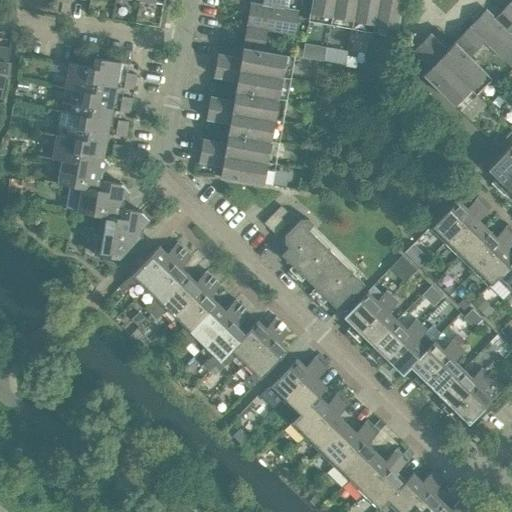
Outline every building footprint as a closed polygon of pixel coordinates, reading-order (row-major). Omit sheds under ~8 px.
[(262,0),(261,5),(282,8),(283,0),(262,0)] [(351,29),(355,0),(311,0),(307,22),(351,29)] [(394,36),(399,0),(355,0),(351,29),(394,36)] [(511,0),(493,18),(508,33),(511,28),(511,0)] [(293,34),(297,11),(282,8),(261,5),(250,3),(242,47),(261,51),(265,29),(293,34)] [(511,50),(511,36),(508,33),(493,18),(485,10),(453,42),(468,56),(483,41),(503,60),(511,50)] [(491,79),(468,56),(453,42),(446,50),(429,33),(413,50),(430,66),(422,74),(459,111),(491,79)] [(293,56),(261,51),(242,47),(240,58),(217,54),(213,77),(236,81),(234,90),(286,100),(293,56)] [(114,86),(118,62),(93,57),(92,67),(68,63),(64,87),(87,91),(89,82),(114,86)] [(133,90),(136,75),(125,73),(122,88),(133,90)] [(110,110),(114,86),(89,82),(87,91),(64,87),(60,110),(83,114),(85,106),(110,110)] [(278,142),(286,100),(234,90),(232,101),(209,97),(205,119),(228,123),(227,133),(278,142)] [(129,113),(132,98),(121,97),(118,112),(129,113)] [(106,134),(110,110),(85,106),(83,114),(60,110),(55,134),(79,138),(81,129),(106,134)] [(125,137),(127,122),(117,120),(114,135),(125,137)] [(101,157),(106,134),(81,129),(79,138),(55,134),(51,158),(61,160),(75,163),(77,153),(101,157)] [(271,185),(278,142),(227,133),(225,143),(202,139),(198,162),(221,166),(219,176),(271,185)] [(496,189),(511,172),(511,142),(486,169),(496,179),(491,184),(496,189)] [(126,157),(127,146),(113,144),(111,155),(126,157)] [(99,180),(101,172),(109,164),(101,157),(77,153),(75,163),(61,160),(56,184),(80,188),(97,191),(99,180)] [(511,194),(511,172),(496,189),(501,194),(506,189),(511,194)] [(117,219),(119,208),(120,200),(129,192),(121,184),(99,180),(97,191),(80,188),(76,211),(99,216),(117,219)] [(443,242),(483,202),(477,196),(465,208),(456,199),(428,228),(443,242)] [(458,257),(486,228),(477,220),(489,207),(483,202),(443,242),(458,257)] [(285,223),(280,218),(286,211),(280,206),(263,223),(274,234),(285,223)] [(138,237),(140,228),(148,219),(141,212),(119,208),(117,219),(99,216),(93,251),(112,270),(119,264),(118,263),(119,259),(123,259),(142,240),(138,237)] [(363,284),(307,229),(312,224),(308,219),(299,219),(284,235),(284,243),(287,247),(280,254),(337,310),(363,284)] [(472,271),(511,230),(511,229),(507,224),(494,237),(486,228),(458,257),(472,271)] [(487,285),(511,259),(511,253),(506,248),(511,242),(511,230),(472,271),(487,285)] [(188,275),(177,265),(180,262),(183,264),(191,256),(176,242),(168,250),(171,253),(168,256),(158,245),(120,284),(126,290),(133,284),(150,301),(144,307),(150,313),(188,275)] [(509,292),(511,288),(511,259),(487,285),(487,286),(495,278),(509,292)] [(179,342),(217,303),(207,293),(209,290),(212,293),(220,285),(206,271),(198,279),(200,281),(197,284),(188,275),(150,313),(156,319),(162,312),(179,329),(173,336),(179,342)] [(352,336),(391,295),(386,290),(375,300),(366,291),(342,316),(352,326),(346,331),(352,336)] [(372,346),(396,320),(387,312),(397,301),(391,295),(352,336),(357,341),(362,336),(372,346)] [(208,371),(220,359),(246,332),(245,331),(236,322),(239,319),(241,321),(249,313),(235,299),(227,307),(229,310),(226,313),(217,303),(179,342),(184,347),(191,341),(208,358),(202,364),(208,371)] [(249,388),(287,349),(276,339),(279,336),(281,339),(289,330),(275,316),(267,324),(269,327),(267,330),(256,319),(245,331),(246,332),(220,359),(225,364),(231,358),(249,375),(242,381),(249,388)] [(381,365),(421,324),(415,318),(405,329),(396,320),(372,346),(381,354),(376,359),(381,365)] [(400,374),(433,341),(432,340),(424,348),(416,340),(426,330),(421,324),(381,365),(386,369),(391,364),(400,374)] [(418,385),(457,345),(452,339),(441,349),(433,341),(400,374),(401,374),(409,366),(418,375),(413,380),(418,385)] [(438,394),(462,369),(453,361),(463,350),(457,345),(418,385),(423,390),(428,385),(438,394)] [(282,401),(322,360),(316,354),(304,367),(295,357),(267,386),(282,401)] [(289,423),(325,387),(316,378),(328,366),(322,360),(282,401),(296,415),(288,422),(289,423)] [(447,414),(487,373),(481,367),(471,377),(462,369),(438,394),(447,403),(442,409),(447,414)] [(467,423),(500,390),(500,386),(487,373),(447,414),(452,419),(457,413),(467,423)] [(303,437),(343,397),(337,391),(325,403),(317,395),(325,387),(289,423),(303,437)] [(318,452),(346,423),(337,415),(349,402),(343,397),(303,437),(318,452)] [(333,466),(372,425),(366,419),(354,432),(346,423),(318,452),(333,466)] [(347,480),(375,452),(366,443),(378,431),(372,425),(333,466),(347,480)] [(362,494),(401,454),(396,448),(384,460),(375,452),(347,480),(362,494)] [(376,509),(412,472),(411,472),(403,480),(395,472),(407,460),(401,454),(362,494),(376,509)] [(395,511),(401,511),(439,475),(433,469),(421,481),(412,472),(376,509),(377,509),(385,501),(395,511)] [(430,511),(441,501),(432,493),(444,480),(439,475),(401,511),(430,511)] [(459,511),(468,503),(462,497),(450,509),(441,501),(430,511),(459,511)] [(470,511),(474,509),(468,503),(459,511),(470,511)]
